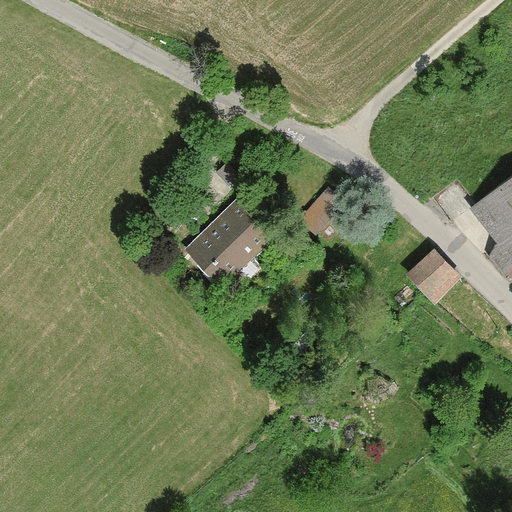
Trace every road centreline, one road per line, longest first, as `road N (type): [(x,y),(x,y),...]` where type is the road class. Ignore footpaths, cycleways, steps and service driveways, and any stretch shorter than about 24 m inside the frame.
road 1 (tertiary): [(42,0),(384,184),(511,311)]
road 2 (track): [(336,155),(397,84),(496,0)]
